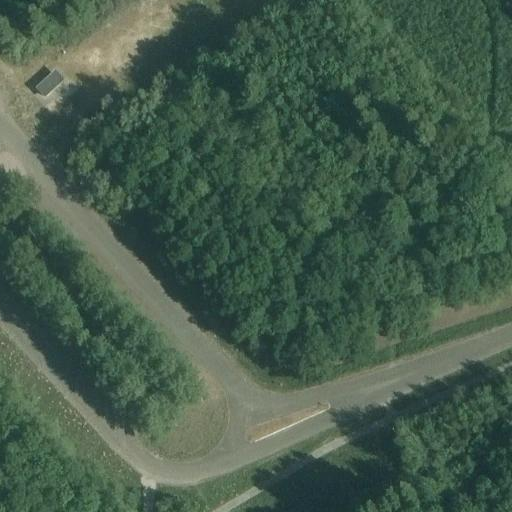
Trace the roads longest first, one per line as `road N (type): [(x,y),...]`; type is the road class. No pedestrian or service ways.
road 1 (unclassified): [(241,407),(232,383),(0,127)]
road 2 (unclassified): [(0,303),(142,456),(161,469),(205,468)]
road 3 (unclassified): [(205,468),(318,423),(361,395)]
road 4 (unclassified): [(361,395),(511,336)]
road 5 (unclassified): [(361,395),(241,407)]
